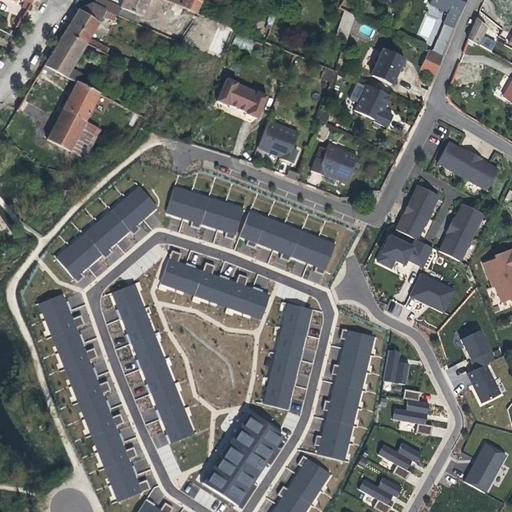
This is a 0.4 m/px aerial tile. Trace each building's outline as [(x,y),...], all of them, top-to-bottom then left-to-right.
[(121,9),(120,8),(101,0),(95,0),(95,3),(91,4),(105,10),(116,15),(118,16),(121,9)] [(142,17),(148,0),(122,0),(120,8),(121,9),(141,17),(142,17)] [(196,12),(201,0),(163,0),(195,14),(196,12)] [(443,23),(444,23),(454,28),(465,0),(430,0),(429,4),(437,8),(438,6),(448,10),(443,23)] [(88,38),(102,16),(105,10),(91,4),(78,9),(70,22),(64,33),(85,43),(88,38)] [(138,24),(141,17),(121,9),(118,16),(138,24)] [(113,21),(116,15),(105,10),(102,16),(113,21)] [(346,39),(355,16),(345,11),(336,35),(346,39)] [(477,45),(486,28),(476,19),(467,40),(473,43),(477,45)] [(444,23),(437,40),(447,44),(454,28),(444,23)] [(71,69),(86,44),(85,43),(64,33),(52,52),(43,66),(54,71),(76,83),(77,82),(82,85),(83,82),(80,81),(84,75),(71,69)] [(233,45),(251,51),(254,41),(236,36),(233,45)] [(107,48),(102,45),(100,44),(88,38),(85,43),(86,44),(106,54),(108,51),(107,51),(106,50),(107,48)] [(442,57),(447,44),(437,40),(434,47),(432,52),(432,53),(442,57)] [(398,71),(404,59),(382,49),(370,74),(371,76),(391,86),(398,71)] [(434,75),(442,57),(432,53),(425,50),(424,54),(426,56),(421,69),(434,75)] [(158,74),(125,58),(124,59),(108,51),(106,54),(114,58),(156,78),(158,74)] [(54,71),(43,66),(41,71),(52,76),(54,71)] [(256,119),(266,96),(256,91),(256,93),(236,84),(237,83),(226,79),(216,101),(227,106),(227,105),(238,109),(246,113),(246,114),(256,119)] [(77,82),(76,83),(46,140),(69,152),(69,151),(84,122),(99,95),(99,94),(82,85),(77,82)] [(349,99),(357,103),(365,86),(357,82),(349,99)] [(383,111),(390,96),(366,85),(365,86),(357,103),(354,111),(374,120),(373,122),(386,128),(389,122),(392,115),(383,111)] [(324,124),(328,116),(320,112),(316,121),(324,124)] [(291,148),(297,133),(268,121),(262,135),(257,148),(264,151),(269,149),(274,150),(281,153),(279,159),(292,163),(297,150),(291,148)] [(84,159),(99,130),(84,122),(69,151),(84,159)] [(479,163),(481,159),(474,155),(466,151),(464,154),(458,151),(456,147),(448,142),(437,163),(461,177),(486,191),(497,170),(490,166),(486,167),(479,163)] [(356,159),(357,157),(327,145),(325,150),(319,148),(310,171),(323,176),(326,171),(337,175),(337,176),(339,181),(346,184),(356,159)] [(297,180),(298,174),(288,170),(286,176),(297,180)] [(333,184),(337,175),(326,171),(323,176),(322,179),(330,182),(333,184)] [(429,219),(433,211),(431,210),(438,196),(417,185),(411,196),(414,198),(412,201),(409,200),(402,215),(405,217),(403,220),(400,219),(395,230),(415,240),(416,240),(423,226),(425,227),(429,219)] [(156,207),(139,187),(56,259),(76,283),(84,277),(80,272),(87,266),(84,263),(90,258),(93,261),(100,254),(104,259),(112,253),(108,248),(115,242),(112,239),(118,233),(121,236),(128,231),(132,235),(139,229),(135,224),(142,218),(140,215),(146,210),(148,213),(156,207)] [(226,231),(224,237),(233,240),(243,210),(173,188),(165,212),(175,215),(176,212),(184,214),(183,218),(191,221),(189,227),(199,230),(201,223),(209,226),(210,222),(218,225),(217,229),(226,231)] [(459,262),(472,236),(483,214),(471,209),(462,204),(456,215),(459,216),(457,220),(453,218),(449,225),(445,233),(449,235),(446,242),(442,244),(438,251),(459,262)] [(142,218),(148,213),(146,210),(140,215),(142,218)] [(322,275),(334,245),(248,212),(239,236),(248,239),(245,245),(254,249),(257,243),(265,246),(267,242),(274,245),(273,249),(281,252),(279,258),(288,262),(291,256),(300,260),(301,256),(308,259),(307,263),(316,266),(313,272),(322,275)] [(118,233),(112,239),(115,242),(121,236),(118,233)] [(416,240),(415,240),(411,246),(389,235),(376,262),(390,268),(394,260),(403,265),(406,259),(407,257),(415,261),(414,263),(422,267),(432,248),(416,240)] [(511,248),(494,255),(495,258),(483,263),(492,287),(495,286),(501,303),(511,298),(511,248)] [(184,266),(177,263),(181,254),(171,250),(160,283),(177,289),(178,286),(194,292),(193,295),(210,301),(211,299),(228,304),(227,307),(244,313),(245,310),(262,316),(269,296),(261,293),(262,290),(252,287),(251,290),(244,287),(247,278),(238,274),(235,284),(227,281),(228,278),(219,275),(218,278),(211,275),(214,266),(205,262),(201,272),(194,269),(195,266),(185,263),(184,266)] [(93,261),(90,258),(84,263),(87,266),(93,261)] [(453,290),(419,274),(409,296),(416,300),(417,298),(424,302),(431,305),(431,307),(443,312),(453,290)] [(133,284),(111,293),(118,309),(115,310),(118,319),(121,318),(128,334),(125,335),(128,344),(131,343),(138,359),(135,360),(138,369),(141,368),(147,384),(144,385),(148,394),(151,393),(158,410),(155,411),(158,419),(161,418),(167,434),(164,435),(168,444),(193,435),(133,284)] [(178,286),(177,289),(193,295),(194,292),(178,286)] [(64,303),(61,294),(41,302),(48,319),(45,320),(52,337),(54,336),(61,352),(58,353),(65,370),(67,369),(74,385),(71,386),(78,403),(81,402),(87,418),(84,419),(91,436),(94,435),(100,451),(98,452),(104,469),(107,468),(114,484),(111,485),(117,502),(150,489),(146,480),(137,484),(134,476),(137,475),(133,466),(130,467),(127,460),(137,456),(133,447),(124,451),(121,444),(124,443),(120,433),(117,434),(114,427),(123,423),(120,414),(110,418),(107,411),(110,409),(107,400),(104,401),(101,394),(110,390),(107,381),(97,385),(94,377),(97,376),(93,367),(90,368),(88,361),(97,357),(93,348),(84,352),(81,344),(84,343),(80,334),(77,335),(74,328),(84,324),(80,315),(71,319),(68,312),(71,311),(67,301),(64,303)] [(211,299),(210,301),(227,307),(228,304),(211,299)] [(38,304),(45,320),(48,319),(41,302),(38,304)] [(310,309),(287,304),(263,404),(288,411),(290,401),(288,400),(292,385),(294,386),(296,376),(294,376),(298,360),(300,360),(303,351),(300,350),(304,335),(306,335),(309,326),(306,325),(310,309)] [(244,313),(261,319),(262,316),(245,310),(244,313)] [(317,455),(342,461),(372,337),(341,329),(339,339),(345,340),(343,349),(347,350),(345,358),(341,357),(339,366),(333,364),(330,374),(336,375),(334,385),(338,386),(336,394),(332,393),(330,402),(324,400),(322,410),(328,411),(326,420),(330,421),(328,429),(324,428),(322,437),(315,435),(313,445),(319,446),(317,455)] [(466,353),(474,369),(484,364),(492,361),(478,331),(460,340),(466,353)] [(52,337),(58,353),(61,352),(54,336),(52,337)] [(406,372),(408,364),(397,362),(399,352),(388,350),(382,381),(404,385),(406,372)] [(484,364),(474,369),(466,374),(473,389),(480,404),(499,395),(484,364)] [(65,370),(71,386),(74,385),(67,369),(65,370)] [(404,390),(402,399),(407,399),(417,401),(419,392),(404,390)] [(417,401),(407,399),(405,410),(394,408),(392,419),(416,424),(415,432),(430,435),(431,426),(424,425),(425,417),(428,403),(417,401)] [(78,403),(84,419),(87,418),(81,402),(78,403)] [(204,485),(250,415),(248,413),(201,484),(204,485)] [(280,434),(250,415),(204,485),(234,505),(280,434)] [(280,434),(234,505),(237,506),(282,436),(280,434)] [(94,435),(91,436),(98,452),(100,451),(94,435)] [(382,445),(377,455),(396,465),(391,473),(405,480),(409,472),(406,470),(409,465),(411,461),(414,463),(420,453),(401,443),(396,452),(382,445)] [(505,455),(484,444),(475,460),(477,461),(470,473),(469,472),(463,482),(484,493),(505,455)] [(303,511),(329,474),(302,456),(297,464),(302,467),(297,475),(300,478),(296,484),(292,482),(287,490),(282,487),(277,494),(282,498),(277,506),(280,508),(277,511),(303,511)] [(477,461),(475,460),(473,464),(469,472),(470,473),(477,461)] [(107,468),(104,469),(111,485),(114,484),(107,468)] [(401,488),(382,477),(377,487),(363,480),(358,490),(376,500),(372,508),(379,511),(387,511),(390,507),(386,505),(389,500),(391,496),(395,498),(401,488)] [(169,511),(172,508),(164,503),(159,511),(152,507),(154,505),(146,499),(137,511),(169,511)]
